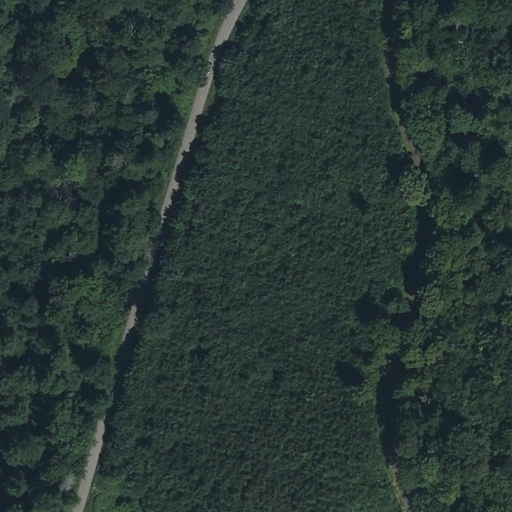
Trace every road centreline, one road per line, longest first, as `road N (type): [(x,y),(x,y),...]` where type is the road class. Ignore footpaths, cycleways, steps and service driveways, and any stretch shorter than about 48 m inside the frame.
road 1 (tertiary): [(78,511),(179,161),(241,0)]
road 2 (tertiary): [(419,511),(389,433),(428,226),(394,77),(400,0)]
